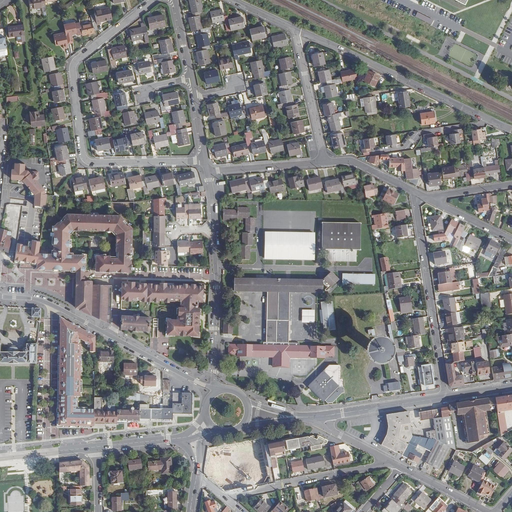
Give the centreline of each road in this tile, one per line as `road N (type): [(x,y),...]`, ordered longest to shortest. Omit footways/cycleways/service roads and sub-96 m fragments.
road 1 (residential): [(154,0),(73,63),(82,154),(90,162),(205,160)]
road 2 (residential): [(487,118),(296,34)]
road 3 (residential): [(445,396),(414,191)]
road 4 (residential): [(390,461),(222,495)]
road 5 (residential): [(325,161),(296,34)]
road 6 (primary): [(445,396),(317,416)]
road 7 (primary): [(114,338),(43,301),(0,296)]
